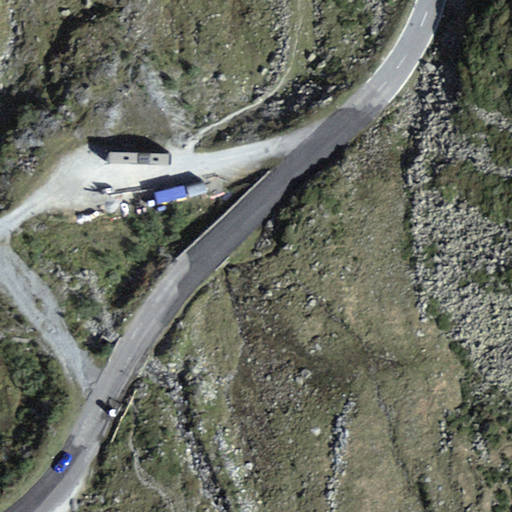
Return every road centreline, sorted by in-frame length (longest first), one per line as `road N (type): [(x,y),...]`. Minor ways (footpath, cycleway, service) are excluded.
road 1 (tertiary): [(430,0),(406,55),(372,97),(190,270),(63,476),(28,511)]
road 2 (track): [(0,246),(16,225),(75,197),(171,181)]
road 3 (track): [(115,386),(97,378),(0,258)]
road 4 (track): [(171,181),(286,155),(305,160)]
